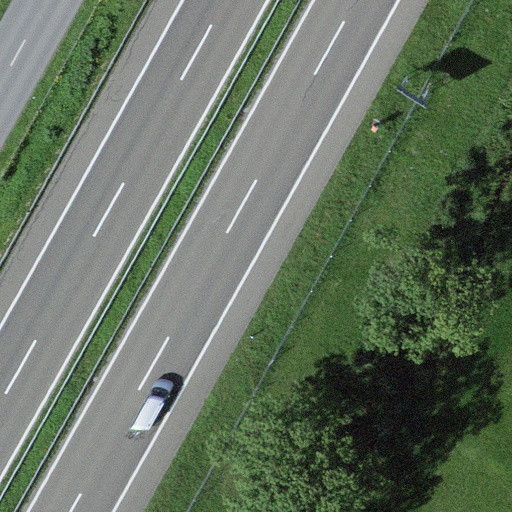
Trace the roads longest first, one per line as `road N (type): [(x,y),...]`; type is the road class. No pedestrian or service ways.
road 1 (motorway): [(69,511),(352,0)]
road 2 (motorway): [(223,0),(0,404)]
